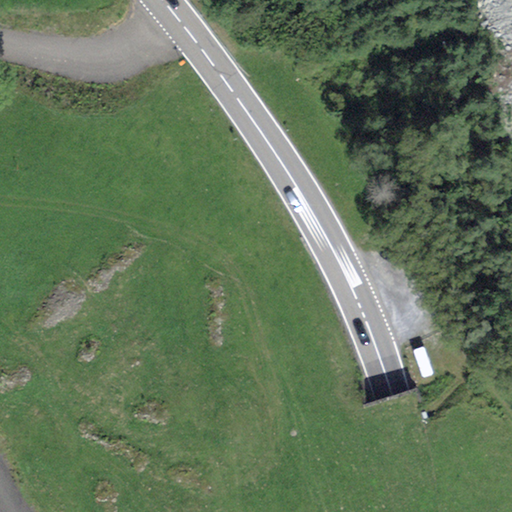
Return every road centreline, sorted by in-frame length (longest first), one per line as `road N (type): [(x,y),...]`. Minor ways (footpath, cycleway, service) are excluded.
road 1 (primary): [(401,511),(390,394),(356,298),(267,142),(159,0)]
road 2 (track): [(177,20),(84,58),(0,41)]
